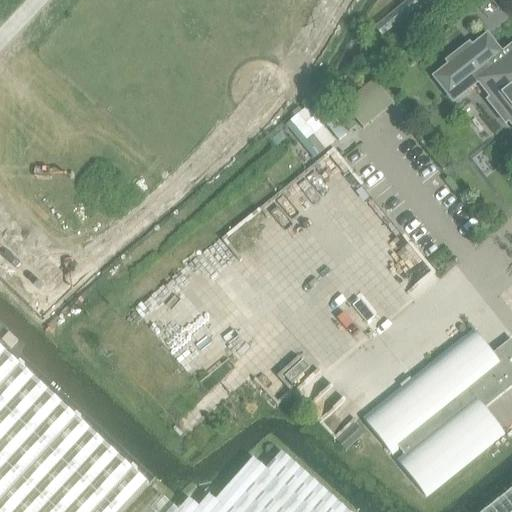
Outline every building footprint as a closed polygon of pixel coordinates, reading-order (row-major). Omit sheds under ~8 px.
[(428,0),(409,0),(374,29),(382,38),(428,0)] [(453,101),(478,81),(490,96),(485,100),(504,124),(508,120),(511,124),(511,45),(511,44),(500,53),(486,36),(471,47),(468,42),(444,61),(448,66),(434,77),(453,101)] [(362,126),(394,105),(379,81),(346,102),(362,126)] [(318,102),(308,111),(314,117),(319,124),(329,116),(323,109),(318,102)] [(313,136),(306,142),(318,157),(325,151),(313,136)] [(511,384),(511,341),(509,338),(490,354),(470,328),(359,416),(390,454),(397,448),(401,453),(393,459),(423,497),(503,434),(482,409),(511,384)] [(0,511),(123,511),(147,486),(0,349),(0,511)] [(304,352),(279,374),(318,417),(343,395),(304,352)] [(354,424),(335,442),(345,453),(364,435),(354,424)] [(347,511),(340,505),(280,453),(265,470),(234,505),(228,511),(347,511)] [(228,511),(234,505),(265,470),(253,460),(215,502),(209,497),(198,509),(194,505),(188,500),(184,505),(177,511),(159,495),(143,511),(228,511)] [(511,511),(511,491),(485,511),(511,511)]
